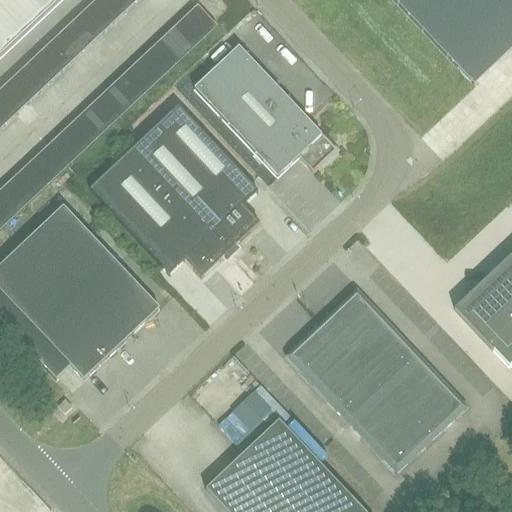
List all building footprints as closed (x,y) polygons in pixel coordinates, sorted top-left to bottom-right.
[(0,0),(0,59),(63,0),(0,0)] [(0,132),(140,0),(99,0),(0,93),(0,132)] [(511,0),(391,0),(457,70),(470,84),(470,83),(472,81),(460,68),(511,18),(511,0)] [(0,233),(217,29),(198,8),(0,193),(0,233)] [(193,92),(277,181),(299,160),(313,175),(336,153),(239,49),(193,92)] [(134,151),(233,257),(240,250),(237,247),(259,226),(242,209),(258,195),(178,109),(134,151)] [(233,257),(134,151),(89,192),(169,277),(184,263),(201,281),(223,260),(226,264),(233,257)] [(63,210),(0,269),(0,324),(56,384),(71,369),(84,383),(159,312),(63,210)] [(511,366),(511,256),(454,312),(509,370),(511,366)] [(285,359),(396,476),(467,409),(356,292),(285,359)] [(133,379),(154,358),(147,352),(127,372),(133,379)] [(58,409),(65,416),(72,409),(65,402),(58,409)] [(361,511),(278,424),(205,492),(223,511),(361,511)]
